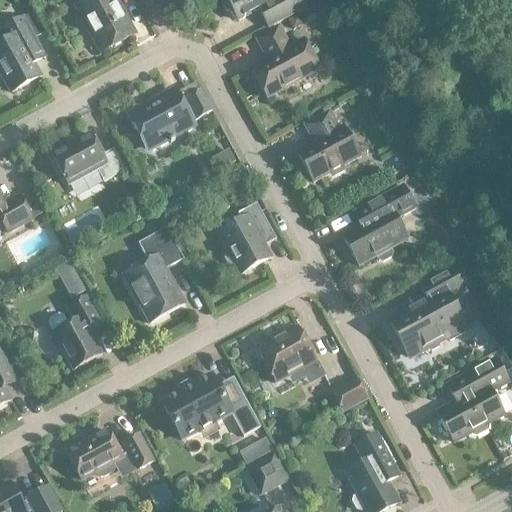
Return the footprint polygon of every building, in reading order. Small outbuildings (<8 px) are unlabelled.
[(133,37),(112,0),(88,0),(77,6),(87,24),(84,25),(90,37),(93,36),(103,53),(133,37)] [(223,0),(222,5),(225,11),(233,14),(238,22),(243,20),(244,21),(257,14),(258,15),(259,15),(267,28),(266,28),(266,30),(300,11),(294,0),(223,0)] [(298,15),(288,20),(292,27),(297,29),(304,25),(298,15)] [(0,44),(0,72),(12,94),(40,78),(34,67),(45,61),(44,60),(45,59),(23,19),(1,31),(7,41),(0,44)] [(257,41),(265,54),(262,55),(266,62),(251,71),(267,100),(319,71),(304,42),(290,50),(278,29),(257,41)] [(131,112),(125,115),(129,122),(126,131),(127,131),(136,133),(145,150),(153,152),(170,142),(171,144),(175,141),(174,140),(191,131),(193,124),(212,114),(199,91),(186,98),(191,106),(182,103),(174,89),(139,108),(133,106),(131,112)] [(333,112),(329,114),(305,127),(311,138),(309,139),(312,145),(297,154),(313,184),(329,175),(330,176),(330,175),(335,176),(340,173),(342,169),(343,168),(359,159),(333,112)] [(113,150),(103,156),(102,157),(90,135),(68,147),(69,150),(54,158),(53,156),(52,156),(68,186),(97,171),(104,183),(125,172),(113,150)] [(228,150),(204,163),(211,177),(235,163),(228,150)] [(427,174),(413,182),(419,195),(434,187),(427,174)] [(131,177),(127,179),(132,189),(127,192),(132,201),(141,196),(131,177)] [(403,188),(361,211),(351,216),(358,228),(342,237),(358,267),(376,258),(378,262),(383,263),(391,259),(392,254),(390,250),(407,241),(396,221),(415,210),(403,188)] [(0,222),(4,220),(10,232),(32,220),(20,198),(7,205),(1,203),(0,201),(0,222)] [(242,222),(234,226),(219,235),(228,252),(225,254),(223,259),(227,265),(232,267),(235,265),(241,275),(270,260),(262,245),(263,240),(273,235),(256,205),(238,215),(242,222)] [(147,263),(129,273),(123,276),(150,325),(185,306),(172,283),(170,284),(166,277),(168,276),(166,271),(183,261),(166,230),(138,245),(147,263)] [(511,335),(470,259),(460,264),(473,289),(467,292),(500,351),(511,344),(511,335)] [(69,265),(58,271),(63,280),(74,274),(69,265)] [(408,313),(389,323),(408,358),(425,349),(432,352),(439,348),(440,340),(464,327),(449,299),(472,287),(460,266),(420,288),(427,302),(422,305),(421,307),(411,313),(408,313)] [(58,316),(49,320),(48,326),(55,339),(53,341),(52,344),(56,351),(59,352),(62,351),(73,372),(102,356),(89,333),(101,326),(86,299),(67,309),(75,323),(68,326),(63,317),(58,316)] [(298,328),(282,338),(257,351),(275,385),(317,362),(298,328)] [(0,353),(0,407),(10,402),(2,387),(3,383),(13,377),(0,353)] [(496,361),(458,382),(444,389),(453,406),(437,415),(442,423),(440,429),(443,434),(449,436),(453,444),(468,435),(476,438),(487,431),(490,424),(503,416),(492,397),(494,391),(508,383),(496,361)] [(236,385),(222,393),(221,394),(211,376),(161,403),(182,442),(199,433),(200,434),(201,433),(200,432),(214,425),(215,426),(216,425),(215,424),(231,415),(243,438),(260,429),(236,385)] [(370,401),(359,382),(335,395),(345,414),(370,401)] [(108,433),(94,440),(66,455),(81,482),(96,473),(98,476),(101,478),(105,478),(111,475),(113,472),(113,468),(111,465),(122,459),(121,457),(128,453),(138,472),(152,464),(137,437),(123,445),(125,447),(118,451),(108,433)] [(353,498),(352,503),(356,511),(360,511),(365,510),(366,511),(384,511),(399,504),(390,487),(402,481),(377,435),(354,447),(363,464),(346,474),(358,495),(353,498)] [(266,440),(257,445),(264,458),(273,453),(266,440)] [(275,455),(246,470),(261,497),(289,481),(275,455)] [(11,486),(0,491),(0,511),(60,511),(48,488),(27,500),(28,502),(21,505),(11,486)] [(164,486),(150,494),(159,511),(174,503),(164,486)]
